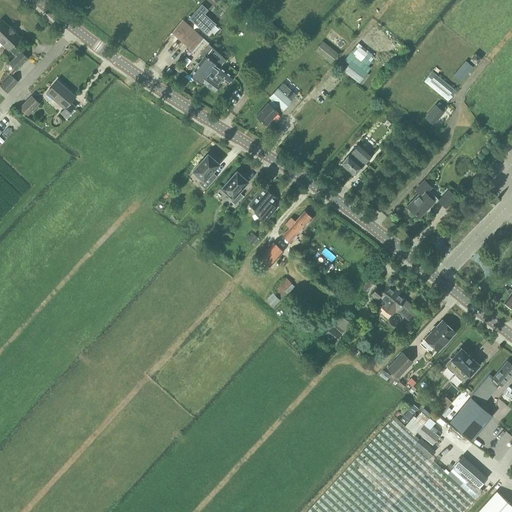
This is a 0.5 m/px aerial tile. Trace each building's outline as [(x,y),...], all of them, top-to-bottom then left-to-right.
[(203,5),(190,19),(208,35),(218,25),(206,14),(210,10),(203,5)] [(247,15),(239,16),(236,20),(242,24),(248,15),(247,15)] [(21,38),(2,20),(0,21),(0,41),(9,50),(10,49),(17,56),(10,63),(17,70),(28,59),(21,52),(20,53),(13,46),(21,38)] [(172,33),(205,62),(193,77),(203,84),(210,75),(214,77),(221,67),(227,60),(214,48),(183,20),(172,33)] [(319,45),(311,55),(327,68),(335,58),(319,45)] [(343,64),(348,68),(345,71),(360,82),(368,72),(362,68),(369,58),(355,48),(343,64)] [(466,61),(454,75),(462,82),(474,68),(466,61)] [(235,77),(239,72),(232,67),(228,72),(221,67),(214,77),(210,75),(203,84),(205,86),(206,85),(216,92),(225,80),(230,84),(235,77)] [(434,71),(425,81),(448,101),(457,91),(434,71)] [(7,92),(17,82),(11,76),(1,86),(7,92)] [(71,102),(76,96),(58,80),(47,93),(65,109),(62,113),(66,117),(75,106),(71,102)] [(270,98),(272,100),(279,106),(284,110),(292,101),(297,95),(284,83),(270,98)] [(39,103),(32,96),(21,107),(28,114),(39,103)] [(279,106),(272,100),(269,103),(257,116),(267,125),(279,112),(276,110),(279,106)] [(447,109),(439,102),(426,117),(433,124),(447,109)] [(373,156),(360,144),(352,153),(353,153),(351,157),(350,156),(341,165),(354,176),(362,167),(360,165),(363,162),(365,164),(373,156)] [(210,176),(220,164),(217,162),(218,161),(212,156),(212,157),(209,154),(194,171),(205,181),(201,185),(206,189),(214,180),(210,176)] [(237,172),(223,188),(233,198),(231,200),(236,205),(244,196),(240,192),(249,182),(244,178),(245,177),(240,172),(239,173),(237,172)] [(420,217),(435,200),(438,197),(427,186),(429,184),(424,179),(416,188),(421,192),(408,206),(420,217)] [(277,198),(263,186),(248,204),(256,210),(254,212),(265,222),(277,208),(272,204),(277,198)] [(449,189),(439,199),(447,206),(456,195),(449,189)] [(291,243),(312,219),(304,212),(296,221),(292,217),(285,224),(289,228),(283,236),(291,243)] [(258,237),(252,232),(246,239),(252,244),(258,237)] [(284,252),(274,244),(262,257),(272,265),(284,252)] [(366,277),(359,287),(365,291),(372,282),(366,277)] [(405,299),(406,299),(401,294),(403,291),(396,286),(394,289),(387,284),(383,288),(378,285),(370,295),(376,299),(375,301),(392,315),(396,310),(405,299)] [(414,306),(405,299),(396,310),(412,324),(420,314),(412,308),(414,306)] [(337,314),(330,323),(333,325),(323,338),(334,346),(341,337),(338,335),(341,331),(344,334),(351,325),(337,314)] [(438,351),(455,332),(443,320),(426,339),(438,351)] [(480,364),(462,347),(445,364),(464,381),(480,364)] [(322,350),(312,360),(316,364),(326,354),(322,350)] [(413,362),(402,352),(388,368),(398,377),(413,362)] [(442,365),(437,361),(433,366),(437,370),(442,365)] [(490,375),(472,395),(483,404),(500,384),(502,385),(511,373),(511,364),(508,361),(494,378),(490,375)] [(452,401),(446,395),(435,408),(442,413),(452,401)] [(472,395),(451,421),(473,440),(495,414),(483,404),(472,395)] [(424,410),(416,419),(425,427),(419,434),(434,446),(441,437),(426,425),(432,417),(424,410)] [(395,415),(305,511),(463,511),(476,499),(481,494),(395,415)] [(487,478),(463,456),(455,465),(479,487),(487,478)] [(477,511),(511,511),(511,504),(497,491),(477,511)]
